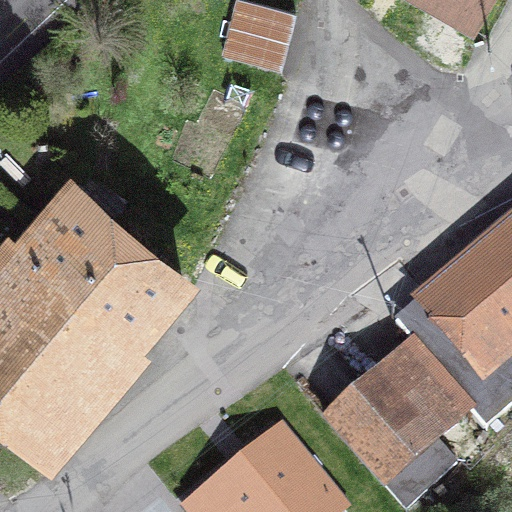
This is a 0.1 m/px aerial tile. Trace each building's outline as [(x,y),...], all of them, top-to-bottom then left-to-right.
[(281,70),(295,13),(245,0),(237,0),(223,55),(281,70)] [(422,0),(474,29),(490,0),(422,0)] [(0,405),(37,437),(128,329),(137,337),(182,283),(67,187),(22,241),(31,249),(0,286),(0,405)] [(511,227),(395,325),(483,430),(511,405),(511,227)] [(377,374),(326,420),(405,510),(456,464),(377,374)] [(192,511),(329,511),(346,498),(291,426),(191,510),(192,511)]
